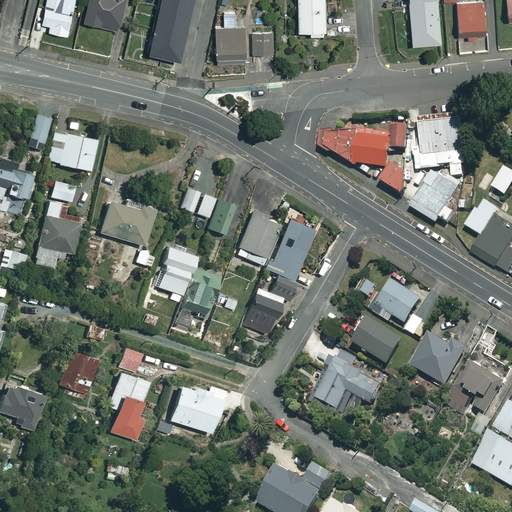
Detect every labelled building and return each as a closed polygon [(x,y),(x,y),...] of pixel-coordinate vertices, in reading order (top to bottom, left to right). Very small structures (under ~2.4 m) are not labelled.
[(44,0),(39,22),(48,24),(46,31),(64,34),(71,0),(44,0)] [(122,0),(85,0),(81,21),(116,29),(122,0)] [(187,0),(156,0),(145,51),(174,58),(187,0)] [(321,0),(293,0),(293,33),(321,33),(321,0)] [(436,42),(433,0),(404,0),(408,44),(436,42)] [(511,0),(503,0),(504,20),(511,20),(511,24),(511,23),(511,0)] [(455,34),(464,34),(464,39),(474,39),(474,34),(481,34),(481,1),(455,1),(455,34)] [(231,26),(231,12),(221,12),(222,25),(213,26),(214,62),(242,62),(241,25),(231,26)] [(271,52),(270,28),(250,29),(251,53),(271,52)] [(48,119),(33,115),(25,147),(40,150),(48,119)] [(453,140),(451,120),(416,123),(419,167),(464,164),(462,139),(453,140)] [(319,143),(319,150),(326,155),(328,152),(351,168),(387,168),(387,153),(405,154),(406,121),(369,121),(369,130),(335,134),(332,131),(321,133),(319,143)] [(93,139),(52,131),(46,162),(88,170),(93,139)] [(17,164),(0,158),(0,210),(4,212),(10,194),(21,198),(28,174),(15,170),(17,164)] [(404,191),(404,170),(391,162),(376,185),(375,187),(398,201),(399,199),(404,191)] [(511,184),(511,171),(502,166),(489,188),(504,197),(511,184)] [(458,188),(438,176),(430,189),(423,184),(410,206),(409,208),(434,223),(435,221),(438,217),(447,223),(453,213),(445,208),(458,188)] [(72,184),(51,179),(47,196),(68,201),(72,184)] [(233,204),(184,187),(177,207),(209,218),(205,228),(223,234),(233,204)] [(118,203),(104,200),(95,232),(139,244),(149,206),(119,198),(118,203)] [(53,267),(54,256),(63,257),(63,253),(72,254),(77,220),(54,217),(56,201),(43,199),(34,264),(53,267)] [(499,210),(479,199),(463,227),(480,236),(471,253),(507,273),(511,264),(511,251),(507,249),(511,239),(511,226),(495,217),(499,210)] [(266,215),(249,209),(233,254),(263,265),(262,268),(275,272),(267,293),(285,300),(311,228),(284,219),(282,225),(264,219),(266,215)] [(192,254),(163,245),(158,262),(162,263),(155,286),(180,294),(192,254)] [(23,252),(2,248),(0,258),(0,265),(20,269),(23,252)] [(153,253),(137,248),(133,261),(149,266),(153,253)] [(206,320),(222,273),(193,264),(173,324),(187,329),(192,315),(206,320)] [(378,287),(362,276),(354,288),(369,299),(378,287)] [(419,298),(390,279),(370,310),(389,323),(393,317),(403,323),(419,298)] [(279,302),(252,292),(240,324),(267,334),(279,302)] [(171,323),(175,313),(162,308),(158,319),(171,323)] [(428,324),(412,316),(404,331),(419,339),(428,324)] [(400,340),(364,318),(349,342),(384,364),(400,340)] [(447,345),(426,334),(409,366),(443,385),(464,348),(450,340),(447,345)] [(140,353),(122,347),(116,366),(134,371),(140,353)] [(370,405),(380,386),(355,372),(362,361),(339,348),(310,401),(351,424),(364,402),(370,405)] [(94,359),(64,350),(54,384),(83,392),(94,359)] [(503,383),(471,364),(457,388),(477,399),(472,407),(485,415),(503,383)] [(144,379),(115,371),(105,406),(112,408),(106,431),(132,438),(142,403),(138,402),(144,379)] [(40,394),(2,382),(0,389),(0,412),(18,418),(15,425),(29,429),(40,394)] [(206,390),(177,382),(166,420),(208,432),(221,389),(207,385),(206,390)] [(511,405),(507,402),(492,428),(511,439),(511,405)] [(511,447),(492,437),(476,467),(511,486),(511,447)] [(330,474),(312,463),(302,478),(321,489),(330,474)] [(307,511),(319,493),(275,467),(255,503),(271,511),(307,511)] [(440,511),(416,499),(410,510),(413,511),(440,511)] [(350,511),(329,500),(321,511),(350,511)]
